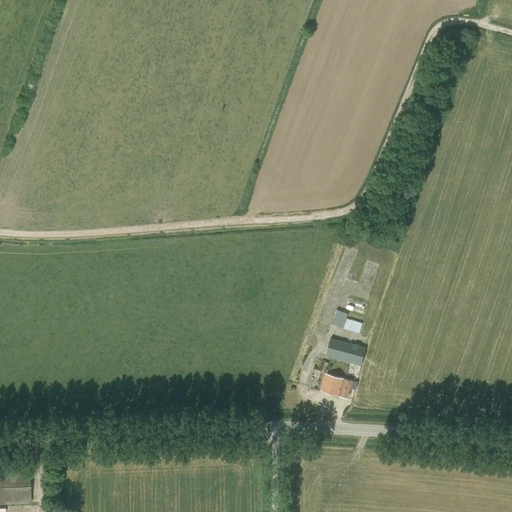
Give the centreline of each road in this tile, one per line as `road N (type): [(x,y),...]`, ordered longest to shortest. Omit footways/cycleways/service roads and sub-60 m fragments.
road 1 (track): [(511,32),(457,21),(433,32),(362,198),(348,211),(81,234),(0,232)]
road 2 (unclassified): [(0,437),(274,426)]
road 3 (unclassified): [(274,426),(511,440)]
